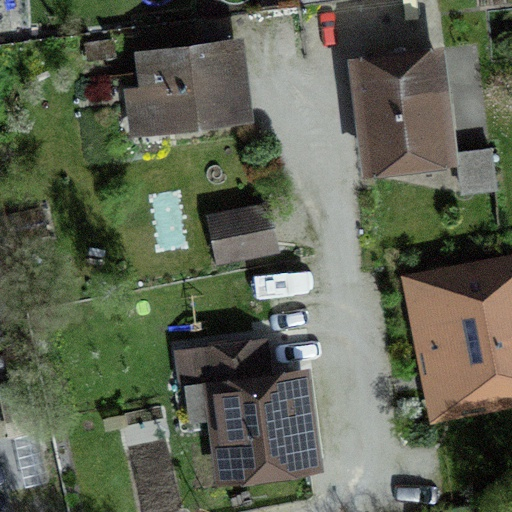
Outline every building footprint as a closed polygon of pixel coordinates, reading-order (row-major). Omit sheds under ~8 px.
[(259,45),(148,56),(156,139),(268,128),(259,45)] [(459,51),(374,61),(389,180),(474,169),(459,51)] [(278,215),(216,225),(224,272),(286,262),(278,215)] [(511,267),(419,285),(441,402),(511,389),(511,267)] [(275,342),(181,356),(187,398),(281,384),(275,342)] [(281,384),(213,395),(228,497),(332,481),(317,379),(281,384)]
